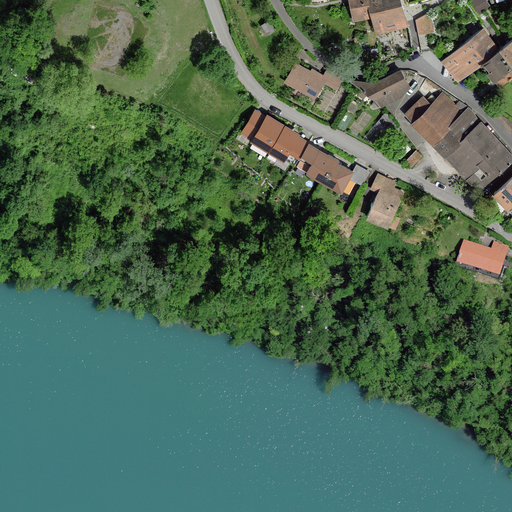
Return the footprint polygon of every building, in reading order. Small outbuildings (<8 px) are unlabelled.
[(407,25),(400,0),(350,0),(355,19),(373,14),(377,32),(407,25)] [(486,0),(474,0),(471,2),(479,14),(490,7),(486,0)] [(435,14),(419,14),(419,31),(435,31),(435,14)] [(269,20),(262,25),(268,34),(275,30),(269,20)] [(459,80),(483,60),(499,50),(484,30),(444,60),(459,80)] [(511,41),(499,50),(483,60),(495,76),(493,78),(500,86),(511,75),(511,41)] [(324,81),(337,89),(342,79),(327,70),(324,76),(313,69),(312,72),(296,63),(285,81),(314,98),(324,81)] [(409,87),(401,71),(375,83),(350,80),(358,87),(359,87),(382,106),(398,98),(409,87)] [(479,191),(511,159),(511,154),(468,108),(463,113),(444,93),(431,105),(423,97),(406,113),(479,191)] [(309,142),(255,110),(244,128),(241,133),(254,140),(251,144),(268,154),(284,164),(290,154),(300,160),(309,142)] [(499,112),(496,115),(510,131),(511,128),(511,122),(508,119),(499,112)] [(340,159),(311,143),(305,155),(314,160),(308,171),(324,180),(343,191),(350,178),(354,170),(338,162),(340,159)] [(416,150),(406,161),(412,167),(423,157),(416,150)] [(354,170),(350,178),(362,185),(370,171),(357,164),(354,170)] [(499,190),(495,194),(497,196),(509,208),(511,205),(511,171),(510,170),(494,185),(499,190)] [(369,215),(388,224),(395,228),(400,217),(393,213),(403,191),(397,188),(395,187),(397,182),(380,174),(374,187),(380,190),(369,215)] [(493,251),(466,243),(460,263),(499,275),(508,247),(495,243),(493,251)]
